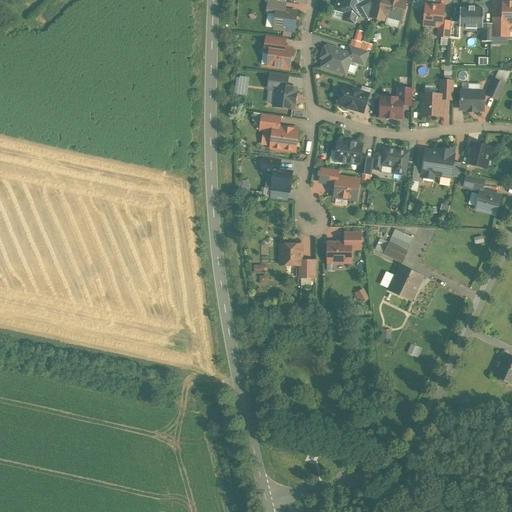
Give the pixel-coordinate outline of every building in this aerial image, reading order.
[(276,1),(270,0),(269,0),(267,12),(275,13),(276,1)] [(364,0),(339,0),(337,6),(347,9),(344,19),(355,22),(357,15),(360,16),(364,0)] [(364,0),(360,16),(369,18),(369,17),(373,3),(364,0)] [(383,2),(375,0),(373,0),(373,3),(369,17),(379,20),(381,14),(380,14),(383,2)] [(383,0),(383,2),(380,14),(381,14),(401,20),(406,2),(400,0),(383,0)] [(511,2),(503,2),(503,19),(503,24),(508,24),(511,24),(511,2)] [(444,7),(426,6),(424,25),(438,26),(442,26),(443,21),(444,7)] [(475,7),(469,7),(469,8),(460,8),(460,27),(466,28),(466,29),(477,29),(477,28),(482,28),(483,28),(483,24),(483,9),(475,8),(475,7)] [(297,13),(277,10),(275,28),(294,30),(297,13)] [(503,19),(492,19),(492,24),(492,37),(498,37),(508,37),(508,24),(503,24),(503,19)] [(451,22),(443,21),(442,26),(438,26),(437,37),(450,38),(451,22)] [(492,24),(483,24),(483,28),(482,28),(482,41),(492,42),(492,37),(492,24)] [(285,38),(267,36),(266,46),(271,47),(271,46),(284,48),(285,38)] [(348,54),(337,51),(338,49),(327,45),(326,48),(325,48),(322,58),(325,59),(322,67),(331,70),(331,71),(337,73),(337,71),(346,74),(350,60),(352,55),(348,54)] [(284,48),(271,46),(271,47),(268,66),(289,69),(292,49),(284,48)] [(367,51),(350,46),(348,54),(352,55),(350,60),(363,64),(367,51)] [(288,77),(270,75),(269,88),(277,89),(277,86),(287,87),(288,77)] [(505,84),(494,79),(487,95),(498,101),(505,84)] [(454,82),(443,81),(442,95),(443,95),(442,99),(453,100),(454,82)] [(287,87),(277,86),(277,89),(275,106),(293,109),(294,102),(295,103),(296,95),(295,95),(296,88),(287,87)] [(369,94),(344,87),(339,104),(355,109),(355,110),(363,113),(367,101),(369,94)] [(375,90),(370,89),(369,94),(367,101),(374,103),(375,90)] [(413,89),(399,89),(399,98),(402,99),(402,105),(412,105),(413,89)] [(484,92),(461,91),(460,109),(483,110),(484,92)] [(442,95),(423,94),(422,115),(442,116),(442,99),(443,95),(442,95)] [(399,98),(381,98),(381,117),(387,117),(387,118),(393,118),(393,117),(402,118),(402,105),(402,99),(399,98)] [(281,116),(263,114),(261,130),(274,132),(274,127),(279,127),(281,116)] [(279,127),(274,127),(274,132),(271,147),(295,151),(298,130),(279,127)] [(362,145),(339,141),(336,161),(358,164),(359,164),(360,157),(362,145)] [(491,148),(473,143),(468,163),(486,168),(491,148)] [(437,149),(436,152),(425,150),(423,167),(421,177),(423,178),(434,179),(434,175),(441,176),(450,178),(451,178),(451,177),(453,162),(454,158),(453,158),(454,149),(445,148),(445,150),(437,149)] [(408,152),(384,149),(384,154),(382,165),(383,165),(395,167),(394,172),(405,174),(408,152)] [(384,154),(375,152),(374,159),(372,170),(382,171),(383,165),(382,165),(384,154)] [(374,159),(360,157),(359,164),(358,164),(357,173),(363,174),(371,175),(372,170),(374,159)] [(281,161),(263,158),(261,172),(274,173),(275,170),(279,171),(281,161)] [(462,163),(453,162),(451,177),(458,178),(459,172),(461,165),(462,163)] [(467,166),(461,165),(459,172),(465,174),(467,166)] [(423,167),(414,166),(412,181),(423,182),(423,178),(421,177),(423,167)] [(339,170),(322,168),(320,182),(336,184),(337,177),(338,177),(339,170)] [(279,171),(275,170),(274,173),(272,189),(289,192),(292,172),(279,171)] [(371,175),(363,174),(362,182),(370,183),(371,175)] [(450,178),(441,176),(440,184),(449,186),(450,178)] [(338,177),(337,177),(336,184),(334,196),(356,200),(359,180),(338,177)] [(484,181),(467,177),(464,187),(481,192),(481,191),(482,191),(484,181)] [(243,187),(242,181),(238,181),(239,194),(247,195),(248,187),(243,187)] [(482,191),(481,191),(481,192),(476,209),(496,214),(501,196),(482,191)] [(361,233),(345,234),(345,243),(351,243),(351,249),(361,249),(361,233)] [(401,241),(392,237),(385,254),(403,262),(414,238),(404,234),(401,241)] [(345,243),(328,243),(328,262),(351,262),(351,249),(351,243),(345,243)] [(302,245),(281,245),(281,265),(285,265),(287,267),(291,267),(293,265),(293,264),(301,264),(302,264),(302,261),(302,245)] [(316,261),(302,261),(302,264),(301,264),(301,277),(316,277),(316,261)] [(422,277),(401,267),(395,278),(396,278),(391,290),(390,289),(390,290),(411,300),(416,291),(415,290),(421,277),(422,278),(422,277)] [(511,357),(506,354),(495,377),(511,384),(511,357)]
